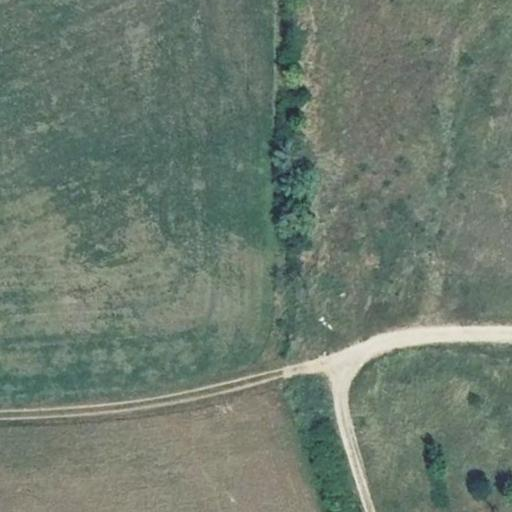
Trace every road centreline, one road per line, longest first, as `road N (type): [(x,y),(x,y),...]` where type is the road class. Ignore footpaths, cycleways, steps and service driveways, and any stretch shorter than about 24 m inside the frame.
road 1 (track): [(0,411),(202,395),(335,362)]
road 2 (track): [(335,362),(424,334),(511,335)]
road 3 (track): [(335,362),(368,511)]
